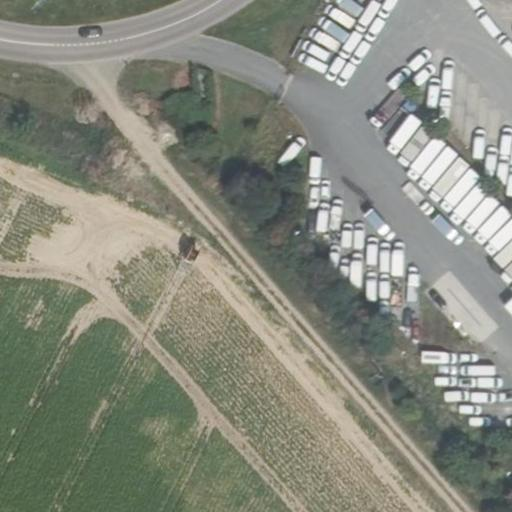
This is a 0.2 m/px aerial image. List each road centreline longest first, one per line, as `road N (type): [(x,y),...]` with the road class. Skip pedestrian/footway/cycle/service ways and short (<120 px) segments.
road 1 (track): [(94,45),(111,104),(463,511)]
road 2 (tertiary): [(226,0),(172,29),(94,45),(0,38)]
